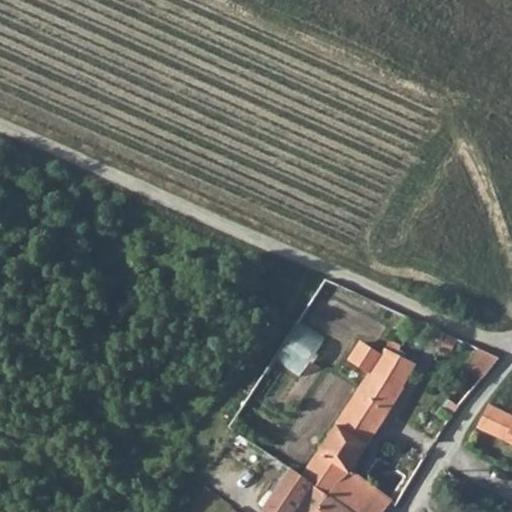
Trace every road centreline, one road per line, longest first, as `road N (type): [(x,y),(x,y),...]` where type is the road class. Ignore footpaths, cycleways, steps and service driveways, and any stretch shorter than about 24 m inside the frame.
road 1 (track): [(511,356),(307,258),(0,132)]
road 2 (residential): [(402,511),(511,360)]
